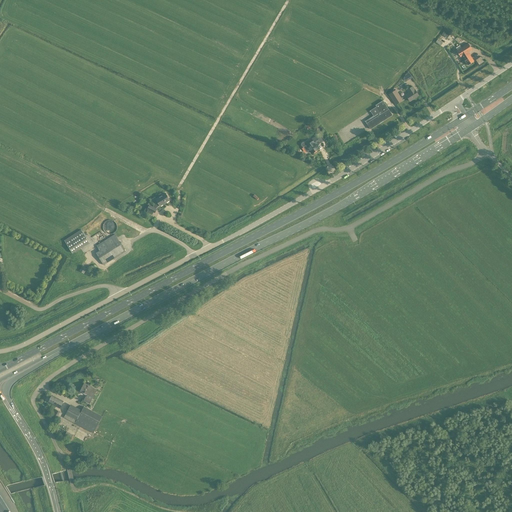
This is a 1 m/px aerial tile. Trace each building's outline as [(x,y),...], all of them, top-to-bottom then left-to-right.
[(469,43),(457,50),(461,56),(462,56),(468,65),(474,61),(468,52),(472,49),(469,43)] [(480,56),(475,59),(479,64),(484,61),(480,56)] [(406,95),(410,101),(418,96),(412,86),(407,90),(409,93),(406,95)] [(402,100),(396,90),(389,94),(396,104),(402,100)] [(380,112),(365,121),(370,129),(392,115),(387,107),(386,108),(382,101),(376,105),(380,112)] [(302,143),(301,144),(302,146),(303,147),(307,152),(310,150),(312,153),(319,149),(317,146),(323,142),(319,135),(316,136),(312,139),(313,141),(307,144),(305,141),(304,142),(303,142),(302,143)] [(148,210),(147,212),(152,215),(154,212),(155,213),(157,209),(156,209),(157,207),(160,205),(160,206),(161,206),(161,207),(163,205),(164,204),(164,205),(167,203),(166,203),(170,200),(166,193),(162,194),(161,193),(158,195),(158,196),(158,197),(155,199),(158,202),(154,204),(153,207),(149,205),(147,209),(148,210)] [(117,227),(117,225),(117,224),(117,223),(116,222),(115,221),(114,220),(113,219),(112,218),(110,218),(109,218),(108,219),(107,219),(105,220),(104,221),(104,222),(103,224),(103,225),(103,226),(104,228),(104,229),(105,230),(107,231),(108,232),(110,232),(111,232),(113,232),(114,231),(115,230),(116,230),(117,228),(117,227)] [(81,230),(65,240),(72,253),(89,242),(81,230)] [(100,251),(96,253),(104,265),(125,251),(115,234),(97,246),(100,251)] [(84,383),(81,391),(88,394),(86,397),(84,400),(90,403),(91,400),(93,397),(97,390),(84,383)] [(52,395),(48,402),(60,408),(63,401),(52,395)] [(71,404),(64,417),(93,433),(102,416),(84,406),(82,410),(71,404)] [(54,409),(50,416),(58,420),(62,413),(54,409)] [(67,431),(63,438),(70,441),(73,435),(67,431)]
